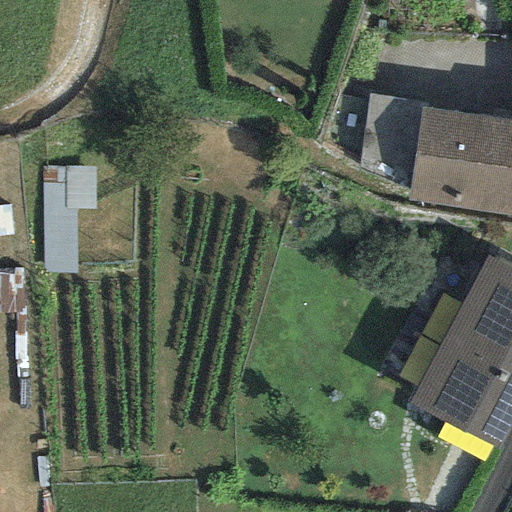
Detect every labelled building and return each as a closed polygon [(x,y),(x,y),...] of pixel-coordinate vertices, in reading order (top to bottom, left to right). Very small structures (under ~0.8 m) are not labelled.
[(419,108),(424,109),(425,104),(367,95),(359,170),(408,190),(419,108)] [(511,215),(511,122),(424,109),(419,108),(408,190),(406,201),(511,215)] [(42,159),(44,204),(94,202),(92,157),(42,159)] [(493,260),(486,256),(459,304),(414,387),(406,401),(498,450),(511,424),(511,265),(495,256),(493,260)] [(414,387),(459,304),(441,295),(396,377),(414,387)]
